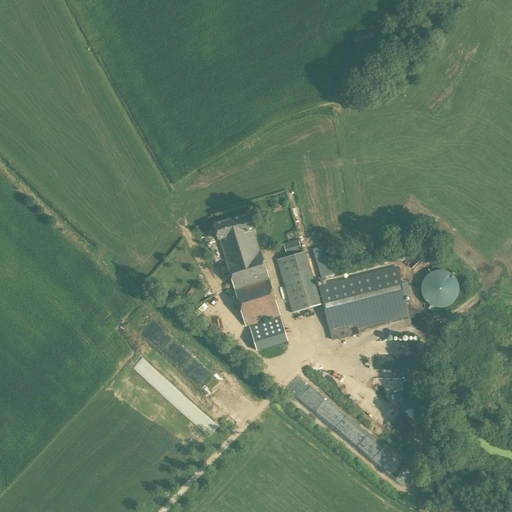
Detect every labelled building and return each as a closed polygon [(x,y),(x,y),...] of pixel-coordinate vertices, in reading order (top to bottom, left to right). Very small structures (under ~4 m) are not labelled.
[(372,32),(353,38),(356,47),(375,41),(372,32)] [(245,327),(280,316),(253,229),(249,215),(214,224),(219,240),(219,239),(245,327)] [(283,244),(286,256),(301,251),(298,240),(283,244)] [(315,249),(323,278),(335,274),(326,245),(315,249)] [(276,260),(293,314),(321,305),(305,252),(276,260)] [(319,286),(331,336),(409,317),(397,267),(319,286)] [(426,277),(424,282),(422,287),(423,292),(424,297),(427,302),(431,305),(436,307),(442,308),(447,307),(452,305),(456,301),(458,296),(460,291),(460,286),(458,281),(455,276),(451,273),(446,271),(440,270),(435,271),(430,274),(426,277)] [(249,327),(257,351),(288,341),(280,317),(249,327)] [(156,322),(148,331),(205,384),(214,375),(156,322)] [(423,354),(423,342),(386,342),(385,354),(381,354),(381,367),(398,367),(398,354),(423,354)] [(391,392),(393,384),(379,380),(376,388),(391,392)] [(335,415),(339,411),(312,385),(300,397),(322,419),(330,410),(335,415)] [(401,425),(402,429),(400,430),(403,437),(412,434),(408,423),(401,425)]
